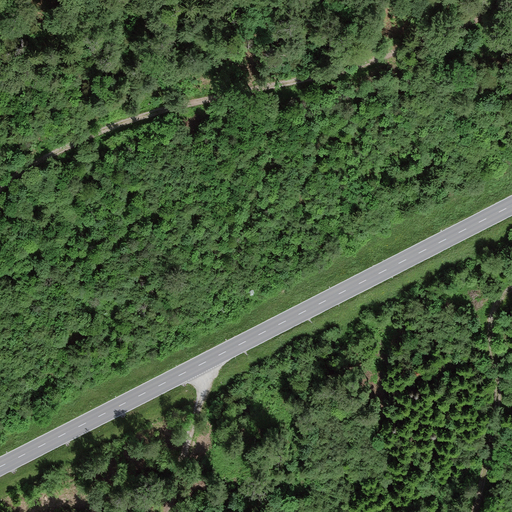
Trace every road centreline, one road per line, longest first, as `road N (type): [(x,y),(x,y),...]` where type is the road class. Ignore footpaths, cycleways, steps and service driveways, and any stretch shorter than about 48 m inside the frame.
road 1 (primary): [(0,467),(511,206)]
road 2 (track): [(0,188),(40,159),(130,119),(355,64),(511,7)]
road 3 (track): [(476,511),(496,428),(494,313),(511,287)]
road 4 (track): [(170,511),(205,393),(204,363)]
